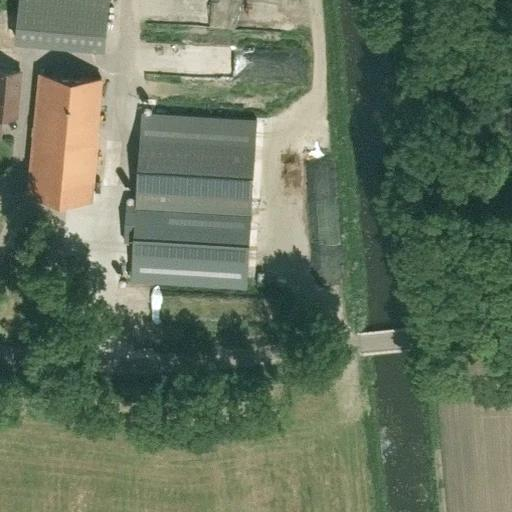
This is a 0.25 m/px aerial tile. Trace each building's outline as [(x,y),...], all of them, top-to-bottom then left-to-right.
[(19,0),(16,33),(104,42),(108,0),(19,0)] [(0,48),(10,47),(6,24),(0,24),(0,48)] [(0,121),(1,116),(16,117),(20,70),(0,68),(0,121)] [(28,194),(92,200),(98,134),(96,133),(101,77),(40,72),(28,194)] [(125,241),(135,242),(132,281),(246,287),(257,118),(142,111),(137,198),(128,197),(125,241)]
